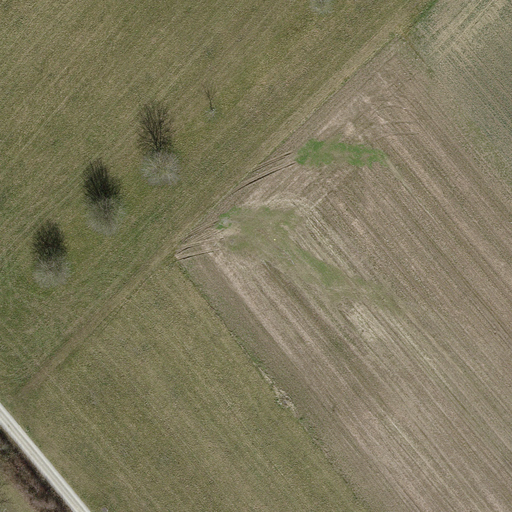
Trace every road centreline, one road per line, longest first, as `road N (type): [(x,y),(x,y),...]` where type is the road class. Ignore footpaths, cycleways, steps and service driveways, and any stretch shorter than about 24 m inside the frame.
road 1 (track): [(1,417),(418,0)]
road 2 (track): [(0,415),(80,511)]
